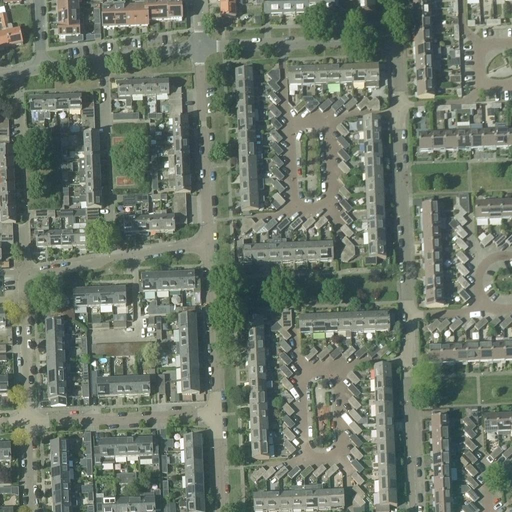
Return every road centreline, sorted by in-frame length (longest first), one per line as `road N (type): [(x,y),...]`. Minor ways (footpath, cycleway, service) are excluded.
road 1 (residential): [(382,38),(396,54),(414,511)]
road 2 (residential): [(207,240),(199,44)]
road 3 (residential): [(27,421),(215,416)]
road 4 (residential): [(199,44),(382,38)]
road 5 (residential): [(215,416),(207,240)]
road 6 (residential): [(27,421),(22,300)]
